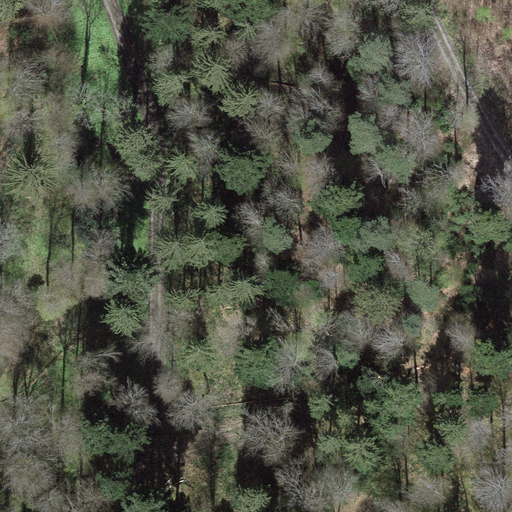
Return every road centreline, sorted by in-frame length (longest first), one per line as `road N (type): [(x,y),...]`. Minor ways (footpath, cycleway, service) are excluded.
road 1 (track): [(110,0),(154,146),(154,329),(137,511)]
road 2 (track): [(58,0),(22,180),(0,238)]
road 3 (track): [(424,0),(511,179)]
